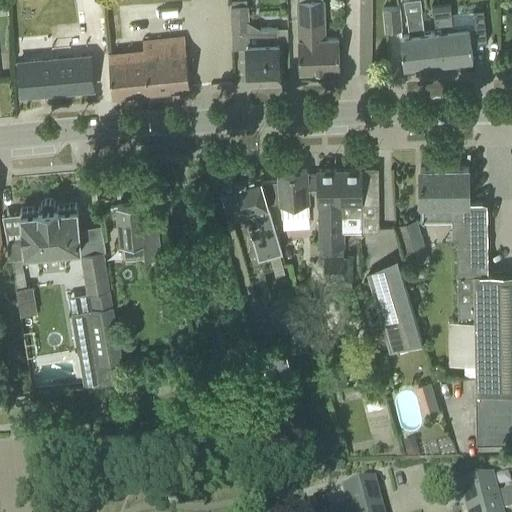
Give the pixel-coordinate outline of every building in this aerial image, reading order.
[(297,0),(299,38),(298,38),(300,71),(340,69),(339,37),(325,37),(323,0),(297,0)] [(433,3),(436,32),(439,63),(473,59),(470,28),(454,30),(450,1),(433,3)] [(402,29),(400,5),(383,7),(385,31),(402,29)] [(277,27),(261,28),(248,20),(248,6),(231,6),(232,30),(246,29),(248,73),(280,72),(279,43),(277,43),(277,27)] [(436,32),(424,33),(421,11),(408,12),(410,35),(401,36),(404,66),(439,63),(436,32)] [(139,50),(140,56),(109,60),(113,96),(190,88),(186,51),(184,36),(143,40),(144,50),(139,50)] [(50,59),(18,62),(22,95),(94,88),(91,53),(50,57),(50,59)] [(468,166),(420,167),(420,203),(422,203),(422,219),(453,218),(453,237),(458,237),(458,321),(449,321),(449,363),(476,363),(476,393),(477,441),(511,440),(511,273),(488,274),(487,201),(469,201),(468,166)] [(317,168),(318,174),(318,193),(318,205),(319,205),(319,257),(323,257),(324,280),(331,280),(332,288),(351,288),(351,280),(353,280),(353,255),(343,255),(343,214),(362,214),(363,231),(380,230),(378,168),(362,169),(362,168),(317,168)] [(280,204),(281,204),(282,216),(309,215),(308,193),(318,193),(318,174),(307,175),(307,169),(279,171),(280,204)] [(268,205),(260,175),(222,186),(231,217),(254,210),(259,225),(250,228),(259,258),(281,252),(268,205)] [(40,203),(39,206),(38,206),(39,211),(20,212),(22,238),(8,239),(9,257),(26,255),(26,252),(80,247),(77,207),(59,209),(59,204),(57,204),(56,202),(53,200),(50,199),(48,198),(45,199),(42,201),(40,203)] [(146,237),(143,202),(118,204),(122,244),(123,244),(125,258),(145,256),(145,260),(161,258),(159,236),(146,237)] [(416,218),(396,225),(407,258),(427,252),(416,218)] [(104,250),(81,254),(88,292),(69,295),(84,386),(125,382),(104,250)] [(422,341),(397,257),(368,274),(391,351),(422,341)] [(39,325),(32,285),(17,288),(22,327),(33,392),(56,389),(45,324),(39,325)] [(309,348),(304,332),(291,335),(296,352),(309,348)] [(259,356),(272,405),(298,398),(284,349),(259,356)] [(344,365),(325,368),(328,387),(347,384),(344,365)] [(416,384),(423,412),(439,409),(433,380),(416,384)] [(10,405),(34,402),(33,392),(9,395),(10,405)] [(497,495),(492,476),(459,485),(466,511),(511,499),(511,492),(511,491),(497,495)] [(333,511),(360,511),(381,507),(373,480),(343,488),(347,506),(333,510),(333,511)] [(466,511),(503,511),(511,509),(511,499),(466,511)]
